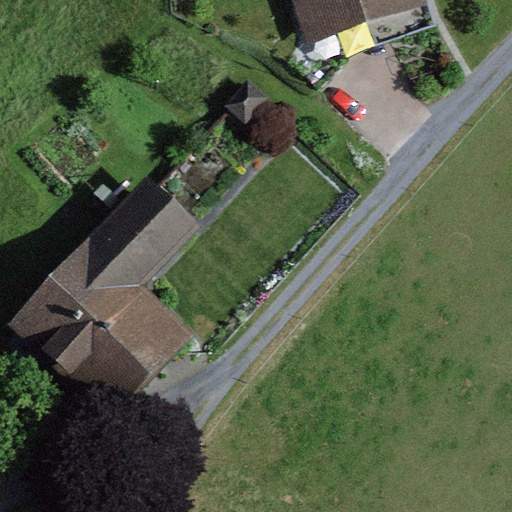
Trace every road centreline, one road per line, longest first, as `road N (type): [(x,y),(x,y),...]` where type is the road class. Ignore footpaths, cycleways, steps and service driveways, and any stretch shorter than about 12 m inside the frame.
road 1 (track): [(511,61),(233,369),(123,511)]
road 2 (track): [(0,495),(165,405),(212,396)]
